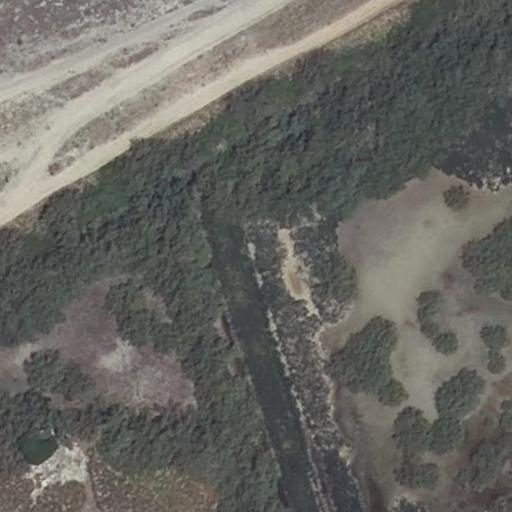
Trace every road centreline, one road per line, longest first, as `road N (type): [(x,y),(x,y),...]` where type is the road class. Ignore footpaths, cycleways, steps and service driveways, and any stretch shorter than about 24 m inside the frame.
road 1 (track): [(16,190),(53,185),(382,0)]
road 2 (track): [(260,0),(60,111),(26,180),(0,208)]
road 3 (track): [(0,90),(205,0)]
